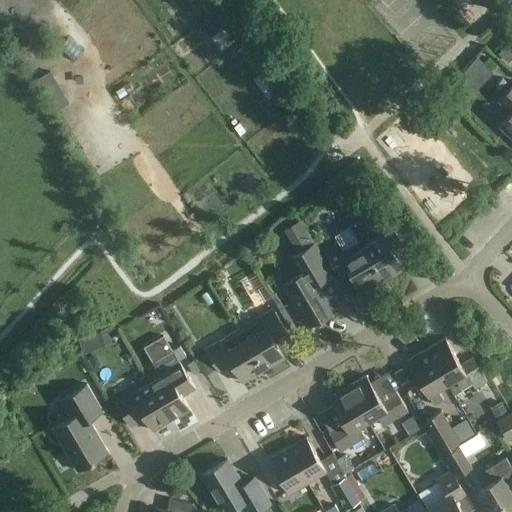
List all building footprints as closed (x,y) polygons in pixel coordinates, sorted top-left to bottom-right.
[(498,0),(481,0),(489,8),(498,0)] [(217,26),(206,34),(216,47),(227,39),(217,26)] [(488,87),(499,95),(509,82),(498,74),(488,87)] [(511,137),(511,85),(498,100),(511,112),(499,125),(511,137)] [(326,223),(337,215),(326,199),(314,207),(326,223)] [(380,236),(363,246),(384,280),(404,268),(397,255),(407,249),(401,238),(387,216),(374,225),(380,236)] [(332,275),(314,244),(300,220),(289,227),(303,251),(291,258),(301,275),(283,286),(308,328),(335,310),(319,283),(332,275)] [(257,230),(244,238),(250,248),(263,241),(257,230)] [(363,246),(359,239),(342,249),(339,245),(326,253),(339,275),(349,269),(363,293),(384,280),(363,246)] [(240,329),(264,370),(284,357),(273,338),(286,331),(273,308),(260,316),(260,317),(240,329)] [(410,315),(417,330),(434,323),(427,308),(410,315)] [(240,329),(220,341),(219,340),(206,348),(219,371),(232,363),(243,382),(264,370),(240,329)] [(426,349),(446,384),(455,378),(462,389),(471,383),(475,389),(487,381),(473,357),(461,364),(445,338),(426,349)] [(161,376),(150,383),(171,419),(190,408),(180,391),(193,384),(178,359),(186,355),(180,345),(152,361),(161,376)] [(446,384),(426,349),(408,360),(434,404),(443,399),(437,389),(446,384)] [(347,386),(368,420),(377,415),(384,427),(408,413),(399,390),(381,400),(366,375),(347,386)] [(171,419),(150,383),(139,390),(134,383),(113,395),(128,421),(143,413),(153,430),(171,419)] [(77,470),(108,452),(89,419),(103,410),(87,384),(61,399),(71,417),(52,427),(77,470)] [(368,420),(347,386),(329,397),(344,422),(328,431),(341,453),(366,438),(359,426),(368,420)] [(443,451),(460,441),(441,409),(424,420),(443,451)] [(511,437),(511,411),(500,418),(511,438),(511,437)] [(489,421),(458,434),(468,455),(498,442),(489,421)] [(307,436),(288,448),(308,482),(327,471),(307,436)] [(472,466),(459,445),(444,454),(457,475),(472,466)] [(308,482),(288,448),(269,459),(289,493),(308,482)] [(491,511),(511,511),(511,492),(508,486),(511,483),(511,467),(506,457),(485,470),(492,481),(478,489),(491,511)] [(248,511),(254,511),(270,503),(254,477),(243,484),(227,459),(202,474),(224,511),(242,502),(248,511)] [(448,496),(426,509),(428,511),(463,511),(456,501),(466,495),(452,470),(437,479),(448,496)] [(347,476),(330,486),(345,510),(362,500),(347,476)] [(196,511),(197,508),(193,503),(169,497),(167,510),(155,507),(153,511),(196,511)]
